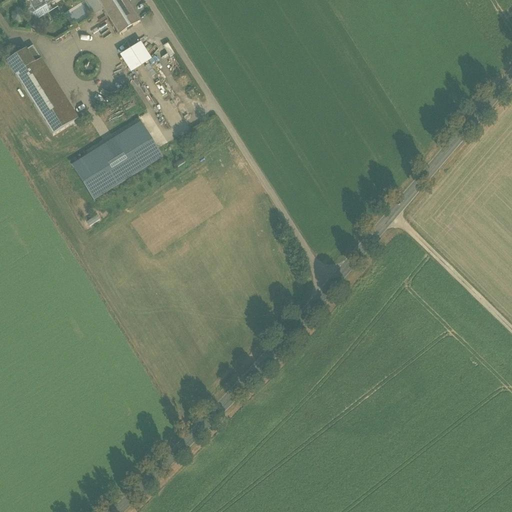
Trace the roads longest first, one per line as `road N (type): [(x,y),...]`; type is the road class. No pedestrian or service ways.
road 1 (unclassified): [(329,288),(147,0)]
road 2 (secondary): [(329,288),(118,511)]
road 3 (secondary): [(511,81),(329,288)]
road 4 (track): [(511,330),(393,213)]
